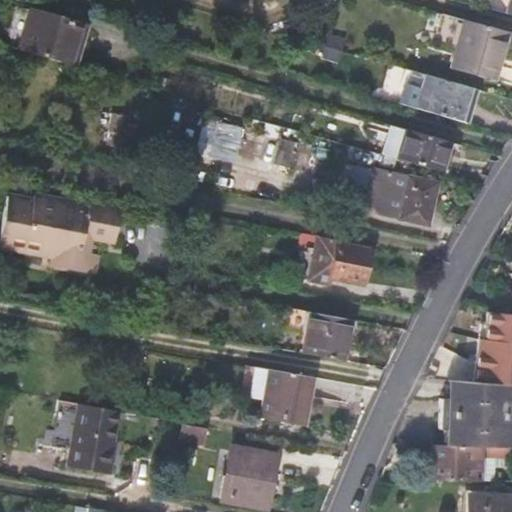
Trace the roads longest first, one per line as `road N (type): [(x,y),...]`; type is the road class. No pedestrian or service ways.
road 1 (residential): [(511,175),(455,273),(341,511)]
road 2 (unknown): [(264,511),(0,470)]
